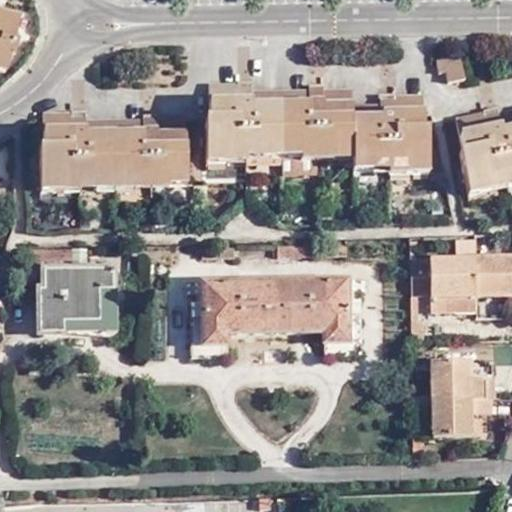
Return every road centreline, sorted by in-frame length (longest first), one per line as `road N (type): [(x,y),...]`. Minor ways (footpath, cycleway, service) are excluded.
road 1 (residential): [(511,15),(87,22)]
road 2 (residential): [(87,22),(0,111)]
